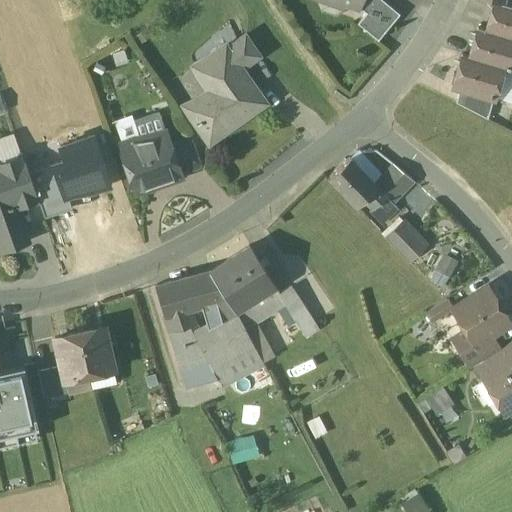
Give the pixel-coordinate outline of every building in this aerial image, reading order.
[(338,0),(357,6),(365,13),(376,1),(374,0),(338,0)] [(399,16),(379,0),(376,0),(376,1),(365,13),(357,23),(378,41),(399,16)] [(511,5),(495,0),(494,0),(485,29),(511,37),(511,5)] [(511,37),(485,29),(477,27),(469,56),(503,66),(509,68),(511,58),(511,37)] [(259,54),(245,34),(226,47),(240,67),(259,54)] [(226,47),(225,46),(204,60),(217,79),(219,78),(222,83),(185,108),(208,141),(234,122),(231,118),(261,97),(240,67),(226,47)] [(469,56),(463,54),(454,85),(460,87),(495,97),(503,66),(469,56)] [(487,119),(495,97),(460,87),(457,103),(487,119)] [(14,128),(10,113),(0,116),(0,124),(2,132),(14,128)] [(165,131),(139,140),(134,138),(125,141),(123,146),(121,147),(136,190),(180,175),(179,171),(170,145),(165,131)] [(192,138),(170,145),(179,171),(201,164),(192,138)] [(65,199),(68,198),(108,184),(92,139),(49,154),(54,168),(65,199)] [(22,158),(0,166),(0,250),(1,254),(28,245),(16,211),(38,203),(29,177),(22,158)] [(375,186),(348,158),(328,177),(355,205),(363,198),(376,187),(375,186)] [(395,166),(375,186),(376,187),(388,199),(411,179),(395,166)] [(54,168),(29,177),(38,203),(45,222),(73,212),(68,198),(65,199),(54,168)] [(388,199),(376,187),(363,198),(383,218),(395,206),(388,199)] [(426,246),(402,220),(384,236),(409,262),(426,246)] [(275,284),(249,246),(210,270),(226,297),(235,310),(249,300),(275,284)] [(457,263),(444,256),(431,278),(444,286),(457,263)] [(210,270),(193,275),(155,285),(172,340),(193,333),(188,325),(194,323),(189,308),(202,303),(226,297),(210,270)] [(275,284),(249,300),(261,318),(285,303),(286,302),(280,292),(275,284)] [(318,327),(291,285),(280,292),(286,302),(285,303),(305,335),(318,327)] [(487,287),(452,309),(473,342),(474,343),(490,334),(508,322),(487,287)] [(210,326),(236,312),(235,310),(226,297),(202,303),(210,326)] [(446,298),(425,311),(431,322),(452,309),(446,298)] [(261,318),(249,300),(235,310),(236,312),(245,328),(261,318)] [(210,326),(194,335),(210,366),(253,343),(245,328),(236,312),(210,326)] [(103,326),(79,332),(88,375),(113,370),(103,326)] [(79,332),(55,337),(61,366),(64,380),(66,380),(88,375),(79,332)] [(193,333),(172,340),(187,387),(216,378),(210,366),(194,335),(193,333)] [(474,343),(473,342),(459,351),(469,368),(483,360),(500,349),(490,334),(474,343)] [(511,341),(500,349),(483,360),(493,375),(511,363),(511,341)] [(253,343),(210,366),(216,378),(220,385),(263,362),(253,343)] [(511,363),(493,375),(484,381),(495,401),(504,396),(511,408),(511,407),(511,363)] [(61,366),(37,371),(44,398),(69,393),(66,380),(64,380),(61,366)] [(0,436),(38,428),(24,367),(0,375),(0,436)] [(426,394),(431,407),(449,399),(444,387),(426,394)] [(230,461),(257,456),(253,434),(226,440),(230,461)]
